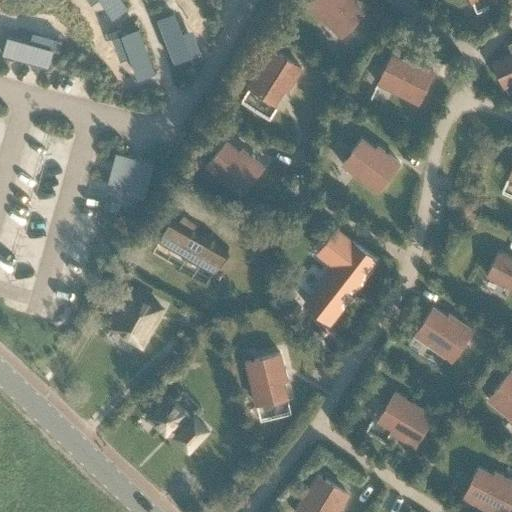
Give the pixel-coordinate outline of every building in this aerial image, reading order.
[(128,11),(120,0),(86,0),(92,7),(100,2),(113,22),(128,11)] [(340,36),(362,13),(350,1),(350,0),(312,0),(308,5),(340,36)] [(177,13),(157,21),(173,64),(192,57),(195,64),(205,60),(194,31),(185,34),(177,13)] [(156,75),(139,29),(123,34),(121,29),(110,33),(121,62),(130,59),(138,81),(156,75)] [(32,43),(9,36),(4,54),(50,68),(55,52),(62,54),(66,42),(35,33),(32,43)] [(511,41),(507,44),(511,55),(493,63),(503,86),(511,82),(511,41)] [(301,68),(271,49),(247,86),(274,103),(283,89),(287,91),(301,68)] [(407,62),(391,54),(377,83),(417,103),(433,70),(409,58),(407,62)] [(375,149),(361,139),(342,164),(377,191),(399,162),(377,146),(375,149)] [(263,166),(242,149),(239,152),(226,141),(206,166),(240,194),(263,166)] [(115,152),(107,183),(145,193),(153,163),(115,152)] [(214,272),(217,266),(220,268),(229,256),(224,252),(227,247),(193,228),(196,225),(182,215),(178,220),(172,216),(158,241),(214,272)] [(329,271),(304,303),(328,322),(376,260),(352,241),(351,242),(335,230),(326,240),(333,245),(324,256),(337,266),(331,274),(329,271)] [(511,286),(511,258),(498,252),(487,275),(511,286)] [(140,344),(161,307),(129,289),(108,326),(140,344)] [(451,359),(471,329),(449,314),(447,317),(433,308),(415,334),(451,359)] [(287,379),(280,353),(245,361),(256,404),(287,396),(283,380),(287,379)] [(511,372),(511,371),(488,399),(511,418),(511,372)] [(414,445),(432,414),(394,392),(378,419),(393,428),(391,431),(414,445)] [(181,412),(167,398),(150,416),(165,430),(169,426),(178,434),(176,435),(188,447),(205,430),(184,409),(181,412)] [(478,468),(463,497),(493,511),(504,511),(511,498),(511,481),(495,472),(493,476),(478,468)] [(317,475),(293,511),(336,511),(348,494),(317,475)]
